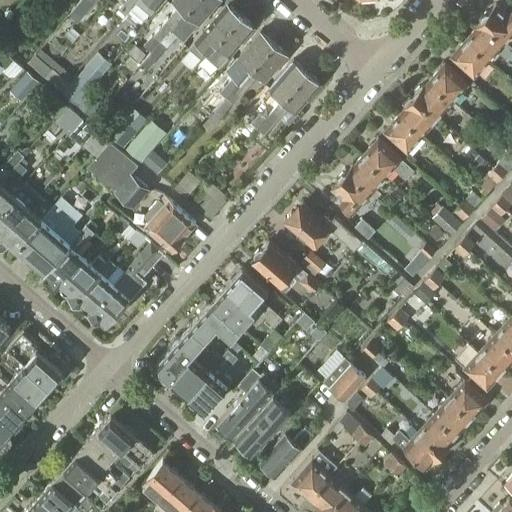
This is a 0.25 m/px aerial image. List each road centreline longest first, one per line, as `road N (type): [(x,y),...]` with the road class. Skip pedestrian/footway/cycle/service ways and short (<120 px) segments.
road 1 (residential): [(109,370),(373,70)]
road 2 (residential): [(267,511),(109,370)]
road 3 (residential): [(0,489),(109,370)]
road 4 (residential): [(109,370),(0,271)]
